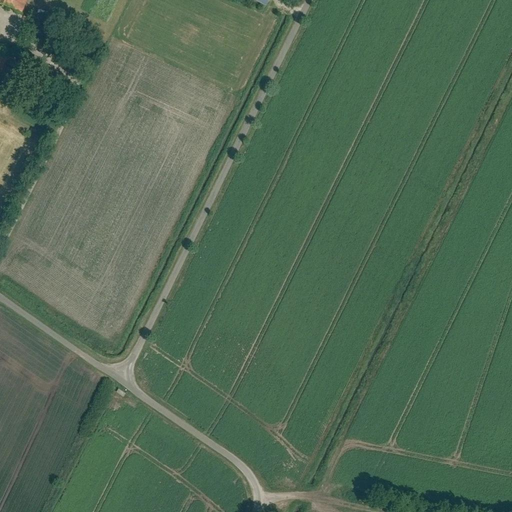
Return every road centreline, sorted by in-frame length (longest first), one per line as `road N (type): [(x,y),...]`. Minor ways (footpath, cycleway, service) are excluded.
road 1 (unclassified): [(122,379),(308,0)]
road 2 (unclassified): [(250,511),(233,461),(122,379)]
road 3 (track): [(248,491),(398,511)]
road 4 (unclassified): [(0,294),(122,379)]
